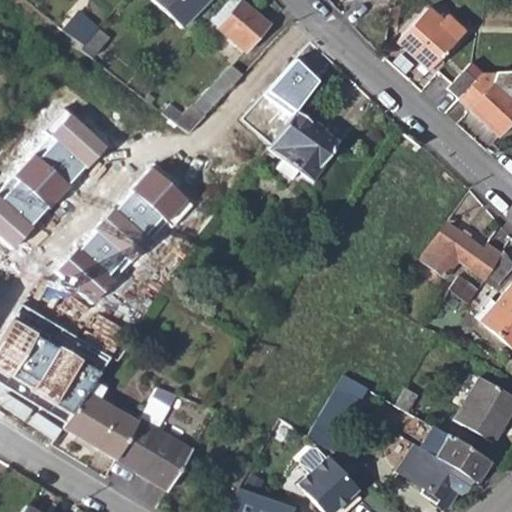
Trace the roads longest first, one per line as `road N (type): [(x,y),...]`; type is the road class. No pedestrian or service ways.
road 1 (residential): [(295,0),(511,211)]
road 2 (residential): [(114,511),(0,444)]
